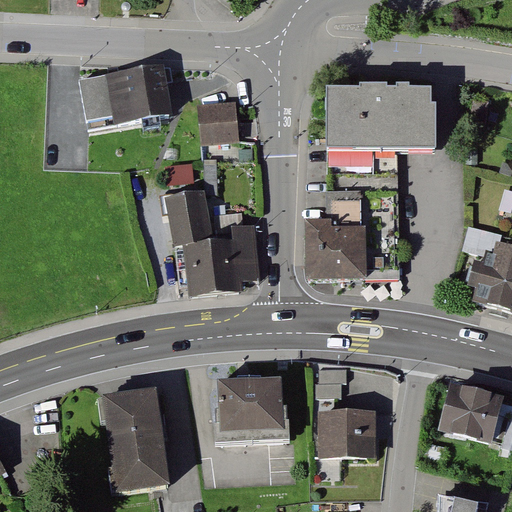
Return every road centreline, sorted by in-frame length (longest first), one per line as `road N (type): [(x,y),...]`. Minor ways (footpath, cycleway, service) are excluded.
road 1 (primary): [(279,328),(170,336),(0,380)]
road 2 (residential): [(279,328),(279,85),(268,53)]
road 3 (residential): [(511,70),(268,53)]
road 4 (residential): [(0,36),(181,45)]
road 5 (residential): [(420,338),(399,511)]
road 6 (primary): [(420,338),(279,328)]
